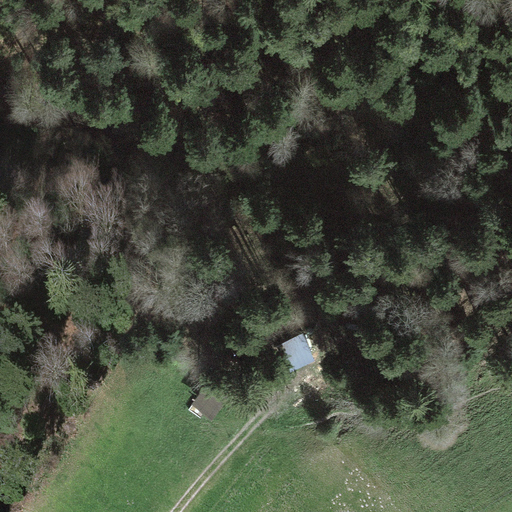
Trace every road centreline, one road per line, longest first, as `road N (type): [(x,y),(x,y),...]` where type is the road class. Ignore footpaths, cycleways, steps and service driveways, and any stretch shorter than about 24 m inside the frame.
road 1 (track): [(174,511),(299,382),(440,313),(511,259)]
road 2 (track): [(511,145),(478,151),(155,302)]
